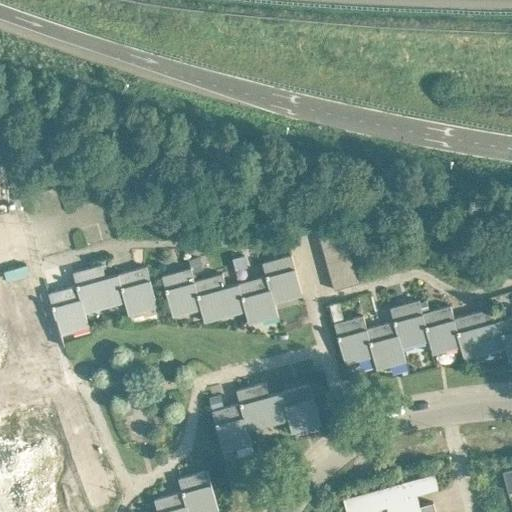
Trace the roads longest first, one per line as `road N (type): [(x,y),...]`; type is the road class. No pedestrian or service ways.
road 1 (motorway): [(0,11),(276,96),(511,142)]
road 2 (residential): [(511,404),(444,411),(351,444),(285,511)]
